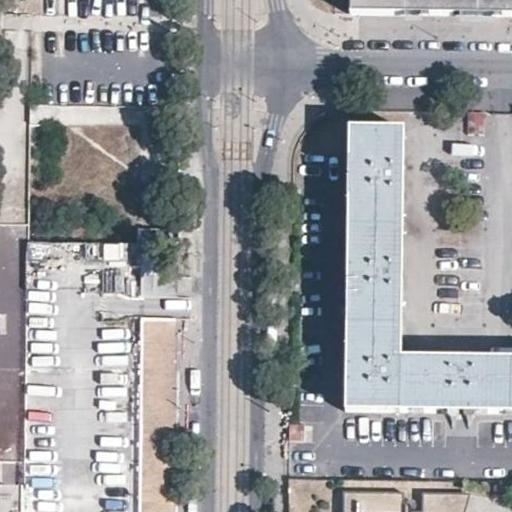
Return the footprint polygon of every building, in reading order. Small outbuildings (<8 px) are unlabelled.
[(511,0),(351,0),(351,15),(379,16),(495,17),(511,17),(511,0)] [(511,414),(511,359),(402,357),(405,133),(350,131),(347,412),(511,414)] [(136,222),(135,244),(139,244),(167,245),(167,223),(136,222)] [(0,511),(23,511),(24,494),(28,243),(28,226),(28,225),(26,224),(0,224),(0,511)] [(136,511),(138,317),(139,244),(135,244),(28,243),(24,494),(23,511),(136,511)] [(140,294),(177,295),(176,253),(140,253),(140,294)] [(159,511),(162,316),(138,317),(136,511),(159,511)] [(174,511),(177,317),(162,316),(159,511),(174,511)] [(462,511),(467,494),(425,494),(424,511),(405,511),(406,493),(345,492),(345,511),(462,511)]
